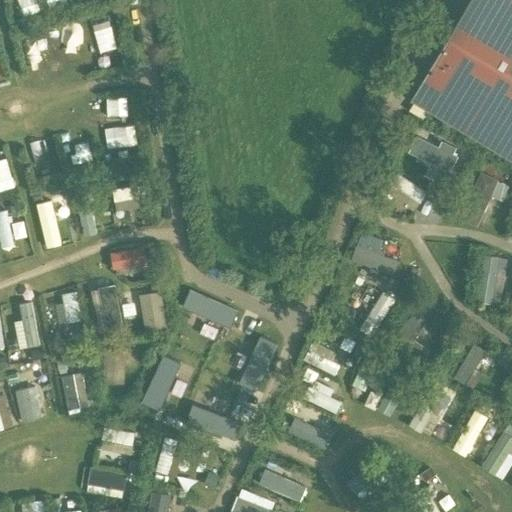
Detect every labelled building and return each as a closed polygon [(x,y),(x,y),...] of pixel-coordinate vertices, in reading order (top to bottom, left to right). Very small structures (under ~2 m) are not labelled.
[(511,0),(470,0),(411,103),(511,162),(511,0)] [(418,209),(431,193),(406,172),(392,187),(418,209)] [(490,175),(485,191),(506,199),(511,183),(490,175)] [(147,186),(116,188),(117,209),(148,207),(147,186)] [(54,199),(38,204),(51,248),(68,243),(54,199)] [(99,234),(96,200),(83,201),(85,235),(99,234)] [(11,209),(0,211),(0,222),(6,247),(19,244),(11,209)] [(403,260),(380,252),(385,238),(366,231),(356,261),(398,275),(403,260)] [(148,242),(115,251),(120,272),(153,263),(148,242)] [(487,253),(480,291),(502,295),(509,257),(487,253)] [(119,285),(96,288),(102,328),(125,324),(119,285)] [(362,328),(377,335),(394,295),(379,288),(362,328)] [(65,292),(66,303),(59,304),(62,323),(85,319),(80,290),(65,292)] [(148,330),(170,326),(163,290),(142,294),(148,330)] [(197,295),(190,309),(230,327),(236,313),(197,295)] [(21,346),(42,344),(37,300),(20,302),(22,319),(18,320),(21,346)] [(354,311),(343,305),(339,314),(350,320),(354,311)] [(260,336),(239,384),(256,391),(277,343),(260,336)] [(338,375),(347,358),(315,342),(306,360),(338,375)] [(470,373),(484,350),(474,344),(460,367),(470,373)] [(106,382),(127,382),(127,349),(106,349),(106,382)] [(163,355),(142,402),(160,410),(181,363),(163,355)] [(13,391),(37,384),(33,371),(10,377),(13,391)] [(85,372),(66,373),(67,408),(86,407),(85,372)] [(295,386),(291,395),(300,399),(304,390),(295,386)] [(18,390),(22,421),(45,418),(41,387),(18,390)] [(0,430),(16,424),(4,392),(0,393),(0,430)] [(193,404),(186,422),(235,440),(242,422),(193,404)] [(473,457),(491,427),(473,416),(455,446),(473,457)] [(168,436),(158,469),(170,473),(180,440),(168,436)] [(511,445),(504,440),(485,467),(502,479),(511,464),(511,445)] [(133,445),(131,454),(140,456),(141,446),(133,445)] [(91,491),(126,496),(129,472),(95,467),(91,491)] [(295,496),(299,485),(266,472),(262,484),(295,496)] [(250,492),(248,499),(239,496),(235,510),(242,511),(268,511),(273,498),(250,492)] [(25,511),(48,511),(48,499),(25,501),(25,511)]
